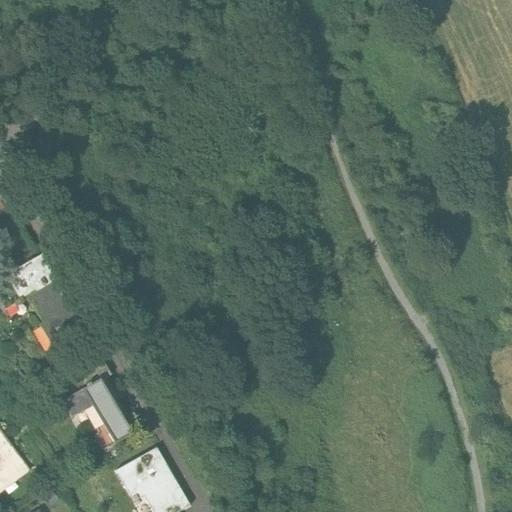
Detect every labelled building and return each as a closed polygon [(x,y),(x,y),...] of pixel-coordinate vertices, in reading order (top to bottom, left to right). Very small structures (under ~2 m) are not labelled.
[(1,255),(12,274),(35,261),(13,222),(0,229),(0,237),(8,251),(1,255)] [(0,302),(5,311),(26,299),(52,284),(55,282),(41,257),(35,261),(12,274),(0,280),(0,302)] [(67,311),(52,284),(26,299),(42,326),(38,328),(51,351),(74,338),(69,331),(81,324),(72,308),(67,311)] [(67,385),(74,397),(103,380),(109,377),(102,365),(67,385)] [(74,397),(60,405),(69,420),(83,412),(96,436),(91,439),(99,452),(102,451),(104,455),(114,449),(113,446),(140,431),(131,416),(125,419),(103,380),(74,397)] [(0,493),(28,473),(0,435),(0,493)] [(154,451),(114,474),(131,504),(142,498),(149,511),(178,511),(186,508),(154,451)]
